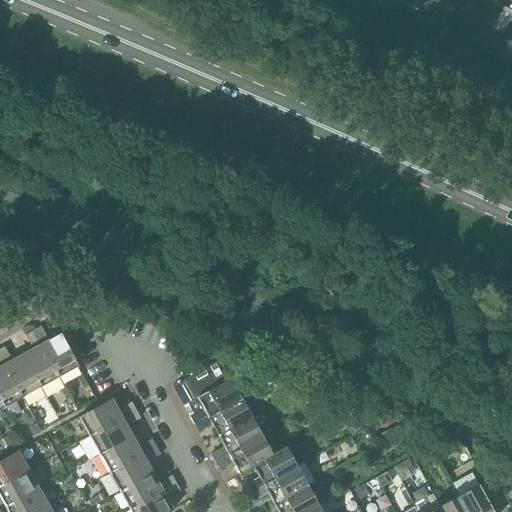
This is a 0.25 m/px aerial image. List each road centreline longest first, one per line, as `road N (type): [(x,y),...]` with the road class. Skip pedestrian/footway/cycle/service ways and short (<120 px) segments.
road 1 (primary): [(511,215),(23,0)]
road 2 (residential): [(0,330),(59,298),(87,311),(145,375),(213,511)]
